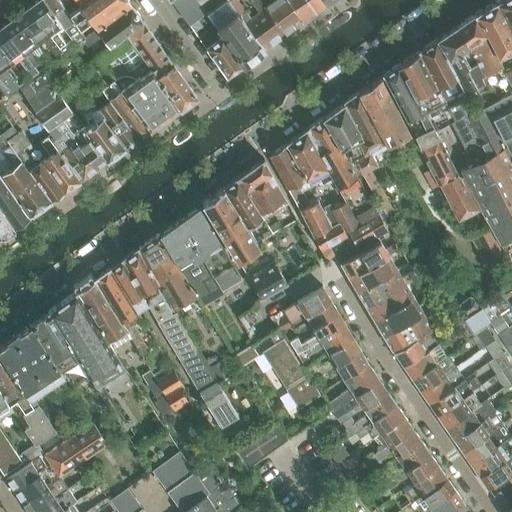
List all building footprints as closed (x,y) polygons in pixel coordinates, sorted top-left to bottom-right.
[(44,0),(37,0),(29,6),(64,53),(75,45),(76,45),(77,44),(65,28),(54,12),(44,0)] [(60,0),(44,0),(54,12),(64,5),(60,0)] [(70,0),(64,5),(54,12),(65,28),(103,0),(70,0)] [(128,0),(103,0),(65,28),(77,44),(83,39),(127,6),(131,3),(128,0)] [(228,0),(171,0),(189,24),(194,20),(205,12),(205,13),(222,0),(226,0),(227,1),(227,0),(228,0)] [(226,0),(222,0),(205,13),(221,34),(244,64),(264,49),(227,0),(227,1),(226,0)] [(251,0),(228,0),(227,0),(264,49),(281,37),(261,10),(260,12),(251,0)] [(251,0),(260,12),(261,10),(281,37),(303,20),(288,0),(251,0)] [(288,0),(303,20),(315,12),(305,0),(288,0)] [(315,12),(326,3),(323,0),(305,0),(315,12)] [(511,28),(496,0),(475,12),(506,75),(508,79),(511,86),(511,28)] [(511,0),(496,0),(511,28),(511,0)] [(127,6),(83,39),(88,46),(102,36),(110,46),(125,34),(127,32),(143,20),(131,3),(127,6)] [(29,6),(16,15),(37,43),(43,38),(57,58),(64,53),(29,6)] [(475,12),(457,25),(469,43),(482,68),(483,67),(486,72),(489,70),(494,81),(503,77),(505,80),(501,82),(508,94),(511,92),(511,86),(508,79),(506,75),(475,12)] [(16,15),(4,25),(35,67),(41,62),(30,48),(37,43),(16,15)] [(152,68),(157,75),(173,64),(143,20),(127,32),(125,34),(152,68)] [(194,20),(189,24),(194,31),(199,27),(194,20)] [(4,25),(0,27),(0,46),(11,62),(17,58),(32,77),(39,72),(35,67),(4,25)] [(457,25),(438,37),(447,51),(445,53),(450,60),(448,61),(465,90),(465,91),(475,86),(479,93),(493,86),(486,72),(483,67),(482,68),(469,43),(457,25)] [(208,32),(199,39),(226,76),(227,75),(244,64),(221,34),(214,40),(208,32)] [(438,37),(419,50),(444,100),(454,118),(451,119),(473,164),(507,147),(486,106),(475,111),(467,95),(465,91),(465,90),(448,61),(450,60),(445,53),(447,51),(438,37)] [(5,67),(11,62),(0,46),(0,73),(9,85),(8,86),(12,91),(19,86),(5,67)] [(419,50),(398,64),(420,105),(422,110),(426,109),(444,100),(419,50)] [(157,75),(181,109),(197,97),(173,64),(157,75)] [(422,110),(420,105),(398,64),(383,74),(415,134),(419,146),(439,135),(426,109),(422,110)] [(114,79),(112,80),(150,130),(181,109),(157,75),(152,68),(140,78),(139,76),(136,78),(130,76),(126,75),(121,76),(117,77),(114,79)] [(47,129),(55,139),(55,140),(62,134),(60,131),(59,130),(54,124),(73,112),(45,72),(30,82),(30,81),(20,88),(47,129)] [(0,73),(0,86),(3,90),(8,86),(9,85),(0,73)] [(380,76),(359,90),(385,142),(387,145),(410,133),(380,76)] [(101,89),(109,100),(138,138),(150,130),(112,80),(106,85),(102,79),(95,80),(101,89)] [(362,135),(357,137),(364,151),(354,157),(362,172),(370,168),(378,164),(369,149),(385,142),(359,90),(343,101),(362,135)] [(499,99),(486,106),(507,147),(511,157),(511,92),(508,94),(499,99)] [(103,112),(127,147),(138,138),(109,100),(100,107),(103,112)] [(357,137),(362,135),(343,101),(323,116),(357,175),(378,212),(385,224),(398,216),(370,168),(362,172),(354,157),(364,151),(357,137)] [(94,115),(86,117),(88,123),(84,126),(108,160),(127,147),(103,112),(95,119),(94,115)] [(323,116),(305,128),(327,167),(333,177),(337,186),(357,175),(323,116)] [(78,130),(87,141),(80,146),(96,169),(108,160),(84,126),(78,130)] [(305,128),(286,143),(306,179),(317,172),(322,182),(333,177),(327,167),(305,128)] [(30,142),(21,130),(7,140),(10,144),(16,153),(23,148),(30,142)] [(62,134),(55,140),(84,178),(96,169),(80,146),(75,140),(69,145),(66,141),(67,140),(62,134)] [(439,135),(419,146),(432,172),(438,184),(439,183),(457,173),(439,135)] [(48,136),(41,141),(50,154),(42,160),(65,191),(79,181),(84,178),(55,140),(55,139),(52,142),(48,136)] [(309,204),(298,183),(306,179),(286,143),(270,154),(299,208),(313,236),(331,225),(318,199),(309,204)] [(13,165),(3,172),(33,214),(51,201),(29,170),(16,153),(10,144),(2,150),(13,165)] [(473,164),(461,170),(461,171),(480,209),(491,228),(500,244),(511,237),(511,157),(507,147),(473,164)] [(65,191),(42,160),(36,165),(23,148),(16,153),(29,170),(51,201),(65,191)] [(264,158),(237,177),(260,212),(286,198),(264,158)] [(457,173),(439,183),(443,191),(457,220),(480,209),(461,171),(457,173)] [(3,172),(0,174),(0,205),(15,227),(29,216),(33,214),(3,172)] [(237,177),(223,187),(246,225),(247,225),(262,217),(260,212),(237,177)] [(223,187),(202,202),(238,261),(260,247),(247,225),(246,225),(223,187)] [(345,201),(331,208),(338,221),(331,225),(313,236),(327,259),(334,255),(329,246),(347,235),(344,231),(347,229),(358,224),(345,201)] [(199,204),(179,218),(222,289),(241,278),(241,279),(242,278),(220,239),(199,204)] [(0,231),(2,235),(15,227),(0,205),(0,231)] [(394,222),(387,227),(385,224),(378,212),(358,224),(347,229),(351,236),(359,249),(381,234),(384,238),(391,233),(395,241),(403,236),(394,222)] [(179,218),(158,233),(197,296),(200,302),(222,289),(179,218)] [(491,228),(478,235),(492,261),(505,254),(500,244),(491,228)] [(157,278),(154,281),(171,311),(197,296),(158,233),(139,246),(157,278)] [(379,239),(340,262),(350,278),(389,255),(400,249),(395,241),(384,248),(379,239)] [(154,281),(157,278),(139,246),(111,266),(138,309),(147,304),(158,322),(157,322),(200,392),(199,393),(220,427),(239,416),(219,381),(227,376),(219,363),(211,368),(176,311),(172,313),(171,311),(154,281)] [(389,255),(350,278),(358,291),(397,268),(389,255)] [(287,283),(275,263),(250,277),(262,298),(287,283)] [(125,318),(138,310),(137,309),(138,309),(111,266),(94,278),(131,337),(143,357),(150,353),(131,321),(128,323),(125,318)] [(397,268),(358,291),(366,305),(416,276),(412,270),(401,276),(397,268)] [(416,276),(366,305),(375,320),(414,297),(409,288),(419,282),(416,276)] [(114,347),(131,337),(94,278),(76,290),(114,347)] [(511,285),(491,300),(500,313),(511,304),(511,285)] [(322,286),(284,309),(292,322),(330,299),(322,286)] [(88,374),(118,357),(112,348),(114,347),(76,290),(48,310),(88,376),(89,376),(88,374)] [(482,306),(476,296),(469,295),(459,302),(458,309),(463,317),(482,306)] [(414,297),(375,320),(383,334),(433,305),(429,298),(418,304),(414,297)] [(292,322),(297,330),(310,322),(312,326),(314,325),(338,312),(330,299),(292,322)] [(482,306),(463,317),(458,321),(466,334),(489,320),(500,313),(491,300),(482,306)] [(511,304),(500,313),(489,320),(497,333),(511,322),(511,304)] [(433,329),(426,317),(436,311),(433,305),(383,334),(392,349),(416,335),(417,337),(430,330),(433,329)] [(48,310),(30,323),(64,375),(66,374),(73,385),(88,376),(48,310)] [(297,336),(289,340),(297,354),(345,324),(338,312),(314,325),(318,332),(301,342),(297,336)] [(511,322),(497,333),(506,345),(511,341),(511,322)] [(30,323),(13,335),(47,388),(65,377),(64,375),(30,323)] [(353,337),(345,324),(297,354),(305,365),(311,361),(307,355),(325,344),(329,351),(353,337)] [(494,339),(486,327),(477,334),(485,346),(494,339)] [(417,337),(394,351),(404,366),(438,343),(430,330),(417,337)] [(13,335),(0,343),(0,353),(24,393),(28,399),(34,395),(47,388),(13,335)] [(281,336),(261,349),(283,384),(303,371),(281,336)] [(329,351),(333,358),(320,366),(316,359),(311,361),(305,365),(313,378),(360,350),(353,337),(329,351)] [(503,351),(494,339),(485,346),(493,358),(503,351)] [(438,343),(404,366),(412,377),(446,354),(438,343)] [(325,382),(324,380),(339,370),(343,378),(368,363),(360,350),(313,378),(318,386),(325,382)] [(511,364),(503,351),(493,358),(502,370),(511,364)] [(446,354),(412,377),(420,389),(458,364),(450,352),(446,354)] [(0,353),(0,388),(9,403),(16,399),(24,393),(0,353)] [(169,363),(153,373),(157,380),(173,370),(169,363)] [(343,391),(328,402),(333,408),(379,378),(368,363),(343,378),(349,387),(343,391)] [(458,364),(420,389),(429,401),(466,376),(458,364)] [(511,380),(511,364),(502,370),(510,382),(511,381),(511,380)] [(150,369),(142,373),(157,399),(154,401),(162,415),(174,408),(188,400),(179,385),(165,394),(157,380),(153,373),(150,369)] [(173,370),(157,380),(165,394),(179,385),(182,383),(174,369),(173,370)] [(466,376),(429,401),(437,414),(474,388),(481,384),(473,372),(466,376)] [(333,409),(341,421),(349,416),(346,411),(359,402),(363,407),(387,390),(379,378),(333,408),(333,409)] [(0,388),(0,417),(13,408),(9,403),(0,388)] [(445,426),(483,401),(474,388),(437,414),(445,426)] [(363,407),(367,414),(354,423),(349,416),(341,421),(343,424),(344,424),(347,428),(344,430),(347,436),(352,432),(396,403),(387,390),(363,407)] [(24,393),(16,399),(24,411),(23,412),(30,423),(25,426),(35,442),(36,441),(36,442),(55,429),(38,402),(34,395),(28,399),(24,393)] [(445,426),(450,433),(454,438),(495,410),(497,409),(489,397),(483,401),(445,426)] [(352,432),(356,438),(365,432),(370,439),(372,437),(404,415),(396,403),(352,432)] [(495,410),(454,438),(462,450),(503,422),(495,410)] [(379,445),(376,446),(378,450),(413,427),(404,415),(372,437),(373,438),(379,445)] [(92,421),(44,453),(59,476),(107,443),(92,421)] [(257,434),(257,435),(235,449),(234,449),(233,449),(246,468),(287,439),(286,438),(286,437),(276,422),(257,434)] [(503,422),(462,450),(470,462),(511,434),(503,422)] [(0,468),(4,474),(23,461),(18,454),(0,426),(0,468)] [(378,450),(366,458),(375,471),(384,465),(380,459),(393,451),(397,457),(421,440),(413,427),(378,450)] [(502,458),(511,451),(511,450),(510,448),(511,446),(511,434),(470,462),(479,474),(502,458)] [(421,440),(397,457),(397,456),(403,464),(379,478),(383,484),(429,452),(421,440)] [(23,461),(4,474),(6,477),(31,460),(43,452),(36,442),(18,454),(23,461)] [(339,442),(327,449),(336,462),(344,456),(347,454),(339,442)] [(429,452),(383,484),(387,489),(410,475),(414,480),(414,481),(438,464),(429,452)] [(344,456),(336,462),(343,471),(350,465),(344,456)] [(31,460),(6,477),(14,489),(51,464),(46,458),(40,462),(41,463),(35,467),(31,460)] [(511,458),(506,463),(502,458),(479,474),(487,487),(511,469),(511,458)] [(187,459),(159,480),(182,511),(210,491),(202,479),(201,477),(187,459)] [(51,464),(14,489),(22,501),(47,484),(42,477),(46,474),(51,481),(59,476),(51,464)] [(414,481),(414,480),(402,488),(411,501),(446,476),(438,464),(414,481)] [(354,468),(345,474),(348,478),(357,472),(354,468)] [(60,475),(59,476),(51,481),(47,484),(22,501),(29,511),(31,511),(68,487),(60,475)] [(420,511),(455,489),(446,476),(411,501),(393,511),(409,511),(416,508),(419,511),(420,511)] [(73,502),(68,495),(79,487),(76,482),(68,487),(31,511),(58,511),(63,509),(73,502)] [(496,484),(489,489),(504,511),(511,511),(511,507),(511,508),(508,505),(508,502),(496,484)] [(182,511),(181,511),(210,511),(234,495),(229,488),(223,492),(219,485),(210,491),(182,511)] [(420,511),(448,511),(453,509),(463,501),(455,489),(420,511)] [(234,495),(210,511),(228,511),(227,510),(238,503),(234,495)] [(145,511),(134,496),(116,509),(118,511),(145,511)] [(63,509),(58,511),(79,511),(73,502),(63,509)]
